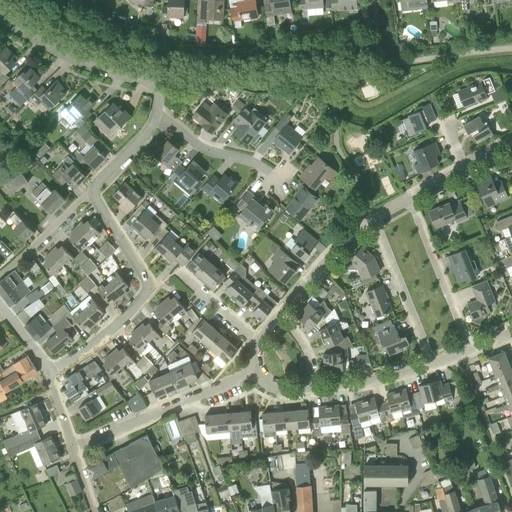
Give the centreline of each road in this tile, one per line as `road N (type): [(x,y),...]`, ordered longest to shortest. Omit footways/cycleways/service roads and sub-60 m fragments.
road 1 (residential): [(47,374),(115,326),(147,288),(92,194)]
road 2 (residential): [(154,115),(158,92),(148,80),(76,60),(0,18)]
road 3 (residential): [(74,449),(252,368)]
road 4 (residential): [(469,348),(409,200)]
road 5 (residential): [(432,363),(371,221)]
road 6 (residential): [(280,186),(248,160),(201,148),(154,115)]
road 7 (residential): [(371,221),(277,317)]
road 8 (residential): [(0,274),(92,194)]
road 9 (residential): [(314,389),(432,363)]
